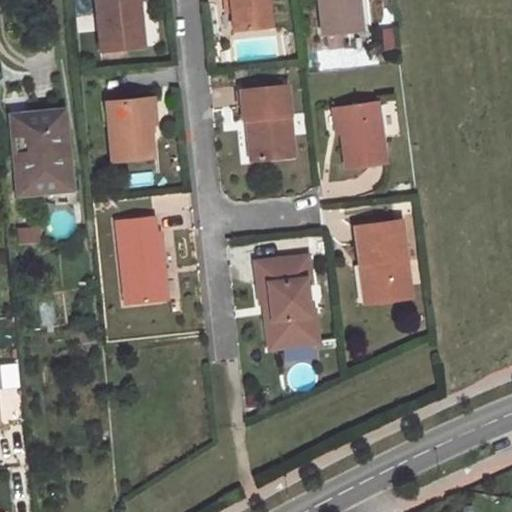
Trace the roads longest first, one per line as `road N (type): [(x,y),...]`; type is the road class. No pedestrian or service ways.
road 1 (unclassified): [(305,511),(511,413)]
road 2 (residential): [(211,218),(188,0)]
road 3 (residential): [(226,363),(211,218)]
